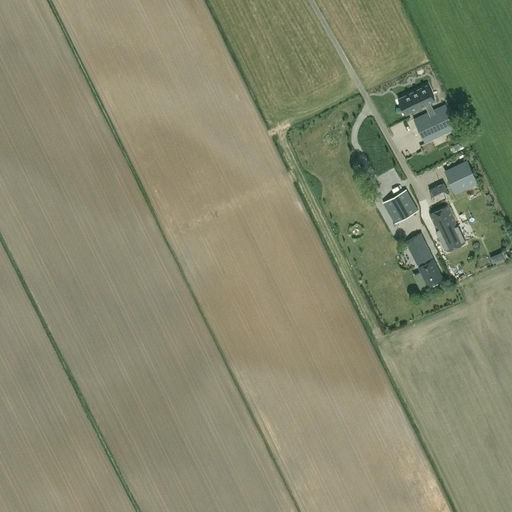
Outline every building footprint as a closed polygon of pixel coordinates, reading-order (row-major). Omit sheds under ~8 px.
[(428,84),(403,96),(411,111),(425,104),(429,112),(434,110),(430,102),(435,100),(432,93),(428,84)] [(429,112),(414,120),(425,143),(457,127),(446,104),(434,110),(429,112)] [(393,113),(383,118),(386,124),(396,119),(393,113)] [(347,124),(338,126),(341,138),(350,136),(347,124)] [(443,140),(434,140),(435,154),(444,154),(443,140)] [(382,173),(391,168),(377,142),(368,147),(372,155),(382,173)] [(364,161),(371,157),(367,148),(360,151),(364,161)] [(447,164),(451,163),(450,160),(444,162),(450,180),(457,177),(454,168),(449,170),(447,164)] [(449,194),(444,182),(429,189),(435,201),(449,194)] [(406,189),(383,202),(395,222),(411,214),(418,210),(406,189)] [(489,190),(470,200),(476,211),(495,201),(489,190)] [(447,206),(430,214),(437,230),(436,231),(445,250),(446,249),(447,251),(465,243),(464,241),(465,241),(458,225),(457,226),(447,206)] [(393,233),(386,237),(391,245),(398,241),(393,233)] [(421,234),(405,242),(409,249),(418,265),(421,263),(422,265),(419,267),(421,271),(414,274),(421,288),(427,285),(428,286),(443,279),(434,259),(430,261),(429,259),(433,256),(421,234)]
